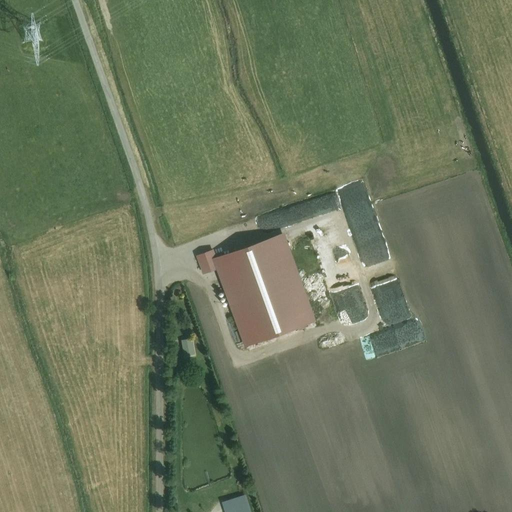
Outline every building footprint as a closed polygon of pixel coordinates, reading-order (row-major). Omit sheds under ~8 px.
[(285,231),(214,258),(218,267),(248,347),(319,321),(285,231)] [(369,316),(346,238),(319,246),(343,324),(369,316)] [(211,248),(196,254),(203,273),(218,267),(214,258),(211,248)] [(195,355),(194,338),(183,339),(183,356),(195,355)] [(252,511),(248,498),(231,503),(234,511),(252,511)]
